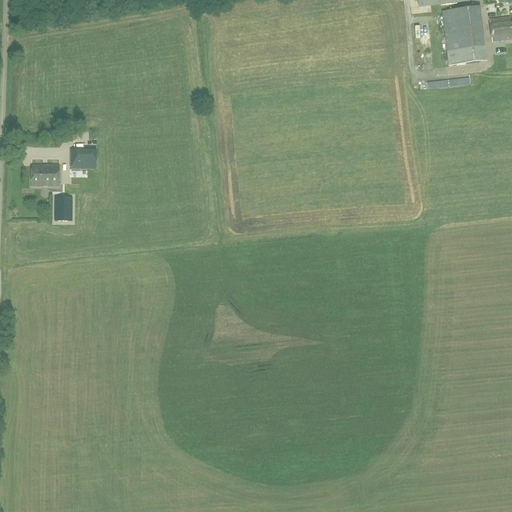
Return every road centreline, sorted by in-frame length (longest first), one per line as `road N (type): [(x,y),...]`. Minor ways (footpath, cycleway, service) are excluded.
road 1 (track): [(4,39),(250,0)]
road 2 (unclassified): [(0,179),(5,0)]
